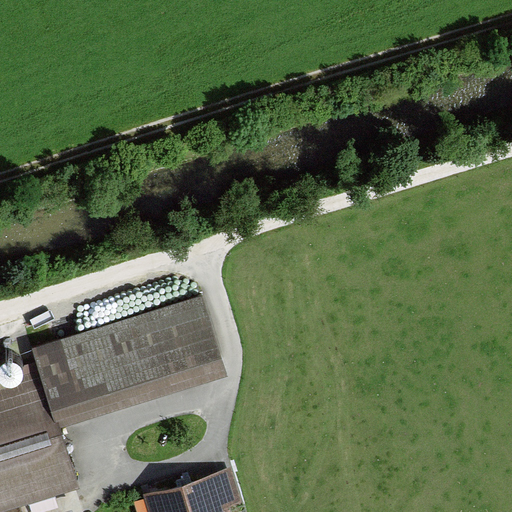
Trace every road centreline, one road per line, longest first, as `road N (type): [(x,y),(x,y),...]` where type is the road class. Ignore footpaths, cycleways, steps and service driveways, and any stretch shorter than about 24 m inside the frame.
road 1 (track): [(511,153),(0,316)]
road 2 (track): [(0,179),(511,18)]
road 3 (unknown): [(233,382),(228,328),(202,251)]
